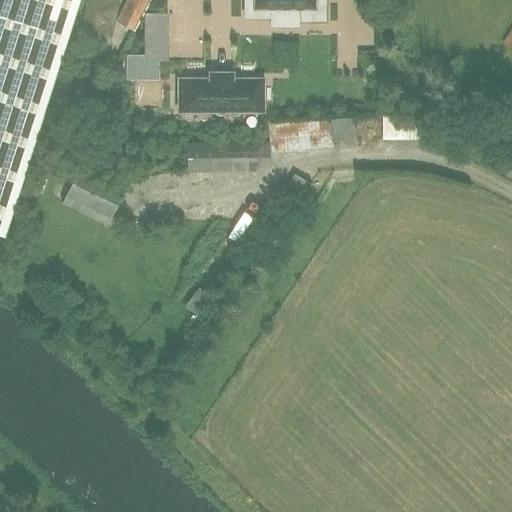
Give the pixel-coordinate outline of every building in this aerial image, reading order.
[(0,0),(0,232),(4,234),(77,0),(0,0)] [(85,0),(77,37),(109,45),(118,0),(85,0)] [(124,0),(114,22),(134,31),(150,0),(124,0)] [(244,0),(244,17),(271,17),(271,25),(297,25),(297,21),(297,7),(312,7),(314,7),(314,6),(325,6),(325,0),(244,0)] [(511,47),(511,26),(503,42),(511,47)] [(261,79),(231,79),(231,73),(209,73),(209,79),(180,79),(178,79),(178,81),(178,109),(178,111),(180,111),(261,111),(263,111),(263,109),(262,109),(262,81),(263,81),(263,79),(261,79)] [(384,116),(384,137),(429,137),(429,116),(384,116)] [(330,118),(330,117),(266,123),(267,135),(268,140),(185,142),(186,172),(257,171),(256,166),(270,166),(269,152),(332,147),(331,139),(351,138),(350,117),(330,118)] [(82,159),(60,203),(106,224),(127,181),(82,159)] [(303,196),(308,179),(294,175),(288,191),(303,196)] [(199,314),(211,297),(199,288),(187,305),(199,314)]
